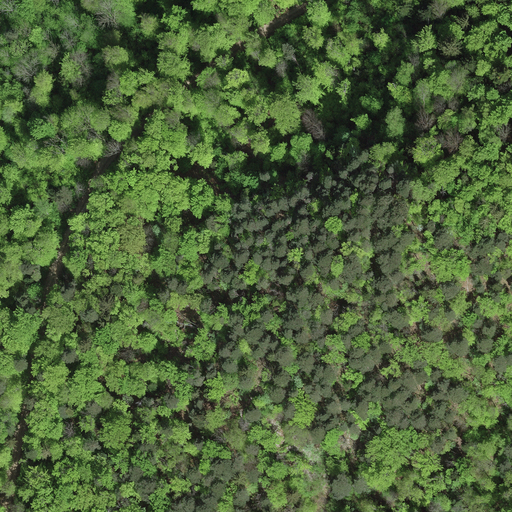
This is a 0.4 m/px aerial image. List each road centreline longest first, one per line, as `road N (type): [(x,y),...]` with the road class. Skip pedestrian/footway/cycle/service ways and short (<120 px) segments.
road 1 (track): [(4,511),(43,314),(94,178),(125,139),(312,0)]
road 2 (track): [(0,129),(43,83),(172,0)]
